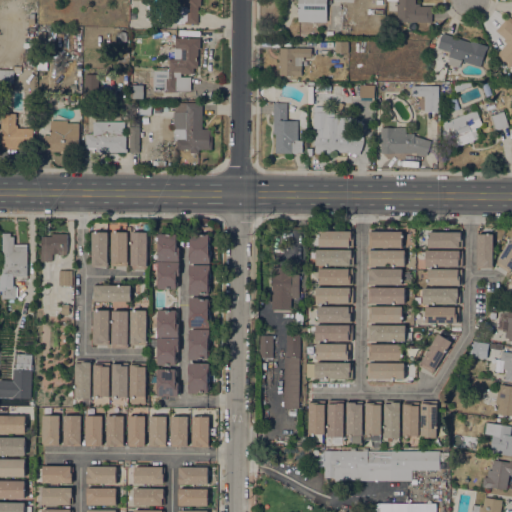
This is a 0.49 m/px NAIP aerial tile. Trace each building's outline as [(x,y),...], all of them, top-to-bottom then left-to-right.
[(201,0),(201,6),(198,6),(198,23),(174,23),(174,8),(180,9),(180,0),(201,0)] [(331,0),(331,4),(326,4),(326,22),(298,21),(298,0),(331,0)] [(432,6),(432,22),(427,22),(397,22),(397,2),(389,2),(389,0),(415,0),(415,3),(420,3),(420,6),(432,6)] [(511,65),(509,68),(495,56),(506,43),(503,40),(505,38),(495,30),(506,18),(509,21),(511,23),(511,65)] [(82,36),(74,35),(74,26),(82,27),(82,36)] [(127,32),(127,41),(116,41),(116,32),(127,32)] [(461,60),(459,68),(447,64),(449,57),(448,56),(450,51),(437,47),(442,33),(470,42),(471,40),(488,46),(486,51),(486,50),(480,67),(461,60)] [(177,92),(164,91),(164,90),(152,90),(152,70),(169,70),(169,58),(174,58),(174,47),(175,47),(175,37),(200,38),(200,48),(198,48),(197,67),(194,67),(193,74),(180,73),(180,77),(190,77),(190,90),(177,90),(177,92)] [(335,41),(348,41),(348,53),(335,53),(335,41)] [(311,54),(313,54),(313,57),(311,56),(311,58),(303,57),(303,61),(301,61),(301,76),(279,76),(279,59),(277,59),(278,55),(279,55),(279,48),(311,48),(311,54)] [(0,69),(14,70),(13,83),(0,83),(0,69)] [(97,74),(84,74),(83,96),(96,96),(97,74)] [(452,83),(461,81),(472,81),(472,83),(473,84),(455,92),(454,90),(452,83)] [(360,84),(374,85),(374,97),(359,97),(360,84)] [(143,99),(130,98),(130,85),(143,85),(143,99)] [(424,112),(424,96),(412,96),(412,85),(438,85),(438,112),(424,112)] [(174,102),(202,102),(202,129),(212,129),(212,149),(199,149),(199,152),(190,152),(190,149),(177,149),(177,140),(173,140),(173,111),(174,111),(174,102)] [(139,126),(130,126),(130,103),(136,103),(136,115),(139,115),(139,126)] [(287,103),(287,104),(287,120),(298,121),(298,140),(302,140),(302,153),(291,153),(275,153),(275,134),(273,134),(273,103),(287,103)] [(476,110),(482,125),(475,128),(479,138),(473,140),(473,142),(469,143),(469,142),(452,148),(445,130),(442,123),(447,121),(447,122),(452,120),(451,119),(463,114),(463,115),(464,114),(476,110)] [(503,111),(508,126),(496,130),(491,115),(503,111)] [(342,113),(342,117),(354,118),(353,131),(365,135),(359,155),(349,152),(331,152),(331,154),(315,154),(315,153),(315,145),(313,145),(314,135),(314,128),(312,128),(313,112),(327,112),(327,117),(332,117),(332,113),(342,113)] [(2,148),(2,128),(1,128),(1,113),(16,113),(16,125),(17,125),(17,128),(34,128),(34,148),(2,148)] [(67,123),(79,123),(79,151),(62,151),(51,151),(51,149),(39,149),(39,135),(50,135),(50,120),(67,120),(67,123)] [(96,152),(96,148),(85,147),(85,134),(93,134),(93,121),(125,121),(125,134),(126,134),(126,149),(127,149),(127,152),(96,152)] [(129,153),(129,126),(139,126),(139,153),(129,153)] [(407,128),(406,133),(414,133),(414,136),(431,141),(426,156),(415,152),(381,152),(381,127),(407,128)] [(319,237),(318,237),(318,234),(319,234),(319,231),(353,231),(353,247),(319,247),(319,237)] [(368,247),(368,231),(402,231),(402,247),(368,247)] [(428,231),(462,232),(462,248),(428,247),(428,231)] [(108,232),(107,266),(91,266),(92,232),(108,232)] [(128,232),(127,266),(111,266),(112,232),(128,232)] [(147,269),(131,269),(131,232),(147,232),(147,269)] [(209,236),(210,237),(210,242),(209,243),(209,245),(210,245),(210,249),(210,255),(210,263),(190,263),(190,232),(198,232),(198,234),(209,234),(209,236)] [(13,275),(13,285),(15,285),(15,298),(2,298),(2,291),(0,291),(0,273),(2,273),(2,233),(11,233),(11,236),(14,236),(14,244),(27,244),(27,275),(13,275)] [(66,254),(58,254),(52,254),(52,261),(40,261),(40,249),(41,249),(41,236),(51,236),(51,233),(67,233),(67,251),(66,254)] [(158,261),(158,234),(177,234),(176,247),(180,248),(179,261),(158,261)] [(493,234),(493,240),(493,268),(477,268),(477,234),(493,234)] [(511,267),(509,273),(495,265),(511,236),(511,267)] [(316,249),(353,249),(353,265),(316,265),(316,249)] [(368,266),(368,250),(404,250),(404,266),(368,266)] [(425,251),(462,251),(462,266),(437,266),(437,267),(435,267),(435,266),(425,266),(425,251)] [(179,275),(176,275),(176,281),(177,282),(177,286),(176,287),(176,289),(158,288),(158,261),(179,262),(179,275)] [(210,265),(210,273),(210,278),(209,278),(209,283),(208,283),(208,284),(210,286),(210,290),(209,292),(209,294),(198,294),(198,295),(189,295),(190,264),(210,265)] [(319,284),(319,281),(317,281),(317,278),(319,278),(319,268),(353,268),(352,284),(319,284)] [(368,284),(368,269),(402,269),(402,285),(368,284)] [(428,281),(426,281),(426,279),(428,279),(428,269),(462,270),(462,285),(428,285),(428,281)] [(72,270),(72,285),(58,285),(59,270),(72,270)] [(271,297),(272,270),(291,270),(291,274),(299,274),(299,298),(271,297)] [(131,301),(93,301),(93,285),(131,285),(131,301)] [(316,287),(353,287),(353,303),(316,303),(316,287)] [(368,304),(368,288),(404,288),(404,304),(368,304)] [(423,288),(459,288),(459,304),(423,304),(423,288)] [(198,297),(198,298),(209,298),(209,301),(210,301),(210,307),(208,308),(208,309),(209,309),(209,314),(208,315),(210,315),(210,320),(210,328),(189,327),(190,297),(198,297)] [(318,306),(352,306),(352,322),(318,322),(318,306)] [(368,323),(368,307),(402,307),(402,323),(368,323)] [(425,307),(459,307),(459,323),(425,323),(425,307)] [(109,344),(93,344),(93,309),(109,310),(109,344)] [(128,348),(112,348),(112,310),(128,311),(128,348)] [(147,310),(146,345),(130,345),(130,310),(147,310)] [(176,310),(176,311),(177,312),(177,316),(176,318),(176,323),(179,323),(179,337),(158,336),(158,310),(176,310)] [(302,324),(294,323),(295,310),(303,311),(302,324)] [(498,328),(500,313),(508,314),(508,311),(511,311),(511,343),(511,341),(508,340),(509,338),(505,337),(506,329),(498,328)] [(316,324),(352,325),(352,341),(315,340),(316,324)] [(367,341),(368,325),(404,325),(404,341),(367,341)] [(209,336),(210,336),(210,342),(209,342),(209,347),(208,347),(208,348),(210,350),(210,354),(208,356),(208,359),(198,359),(198,360),(189,360),(189,329),(209,329),(209,336)] [(432,373),(419,365),(438,333),(452,341),(432,373)] [(272,358),(258,358),(258,335),(273,335),(272,358)] [(158,337),(179,338),(179,351),(176,351),(176,357),(177,358),(177,363),(176,363),(176,365),(157,365),(158,347),(151,346),(151,339),(158,339),(158,337)] [(486,359),(477,357),(477,358),(474,357),(471,356),(474,341),(488,343),(486,359)] [(284,408),(284,357),(286,357),(286,343),(299,343),(299,408),(284,408)] [(316,343),(350,344),(350,360),(316,359),(316,343)] [(367,360),(367,344),(402,345),(402,360),(367,360)] [(511,381),(505,380),(506,369),(502,369),(503,360),(500,360),(502,351),(511,352),(511,381)] [(18,398),(0,397),(0,380),(12,380),(12,369),(16,369),(16,353),(31,354),(31,370),(32,370),(31,399),(18,398)] [(91,398),(75,397),(75,360),(91,360),(91,398)] [(110,362),(110,396),(94,396),(94,362),(110,362)] [(112,362),(128,362),(128,397),(112,397),(112,362)] [(131,404),(131,396),(130,396),(131,362),(146,363),(145,404),(131,404)] [(315,362),(352,362),(352,378),(316,378),(316,377),(306,377),(306,363),(315,363),(315,362)] [(209,363),(209,371),(210,371),(210,376),(208,376),(208,377),(209,377),(209,381),(208,381),(208,382),(209,384),(209,387),(208,388),(208,392),(198,392),(198,393),(189,393),(189,363),(209,363)] [(367,378),(367,363),(404,363),(404,378),(367,378)] [(157,369),(176,369),(176,371),(177,371),(176,376),(176,377),(176,382),(178,382),(178,396),(157,396),(157,383),(157,369)] [(511,415),(497,413),(498,404),(495,404),(497,390),(499,390),(500,384),(504,384),(504,385),(511,386),(511,415)] [(309,402),(324,402),(324,436),(309,436),(309,402)] [(328,402),(343,402),(343,439),(328,438),(328,402)] [(361,445),(351,445),(351,436),(346,436),(346,402),(362,402),(362,436),(361,436),(361,445)] [(365,436),(366,402),(381,402),(381,437),(380,437),(380,442),(371,442),(371,436),(365,436)] [(384,402),(400,402),(400,439),(384,439),(384,402)] [(403,437),(403,402),(419,402),(419,437),(403,437)] [(421,439),(421,402),(437,402),(436,439),(421,439)] [(25,433),(0,433),(0,415),(25,415),(25,433)] [(60,415),(59,431),(59,446),(42,446),(42,436),(42,415),(60,415)] [(81,446),(63,446),(63,431),(64,415),(81,415),(81,431),(81,446)] [(102,415),(102,431),(102,447),(85,447),(85,431),(85,415),(102,415)] [(123,447),(106,447),(106,431),(106,416),(123,416),(123,431),(123,447)] [(145,447),(128,447),(128,431),(128,416),(145,416),(145,431),(145,447)] [(166,445),(159,445),(159,447),(149,447),(149,431),(149,416),(166,416),(166,431),(166,445)] [(188,446),(171,446),(171,445),(170,445),(170,431),(171,416),(188,416),(188,431),(188,446)] [(209,446),(192,446),(192,431),(192,416),(209,417),(209,440),(209,446)] [(511,455),(497,453),(497,454),(489,453),(492,435),(485,433),(487,422),(511,426),(510,435),(511,435),(511,455)] [(0,437),(25,438),(25,455),(0,454),(0,437)] [(337,469),(337,477),(324,477),(324,466),(323,466),(323,460),(324,460),(324,450),(439,451),(439,470),(391,470),(391,480),(368,480),(368,472),(359,472),(359,469),(337,469)] [(0,459),(24,459),(24,476),(0,476),(0,459)] [(506,489),(491,487),(491,488),(482,486),(483,477),(486,477),(488,470),(491,470),(493,459),(509,462),(509,460),(511,460),(511,475),(509,475),(506,489)] [(71,466),(71,467),(73,467),(73,474),(72,474),(72,483),(43,482),(43,466),(71,466)] [(116,466),(116,485),(101,485),(87,485),(87,473),(88,473),(88,466),(104,466),(116,466)] [(134,485),(134,466),(147,466),(162,466),(162,468),(165,468),(165,475),(164,475),(164,485),(149,485),(134,485)] [(179,474),(180,474),(180,466),(195,467),(208,467),(208,485),(193,485),(178,485),(179,474)] [(0,480),(24,481),(24,500),(0,499),(0,480)] [(72,487),(71,497),(73,497),(72,504),(42,504),(42,487),(72,487)] [(116,488),(116,506),(101,506),(87,506),(87,488),(101,488),(116,488)] [(163,488),(163,498),(164,498),(164,505),(149,505),(134,505),(134,488),(149,488),(163,488)] [(208,489),(208,506),(193,505),(178,505),(179,488),(193,489),(208,489)] [(470,511),(472,504),(479,506),(480,504),(483,505),(485,497),(502,500),(500,511),(470,511)] [(0,511),(0,502),(24,502),(24,511),(0,511)] [(436,503),(436,511),(376,511),(376,503),(436,503)]
